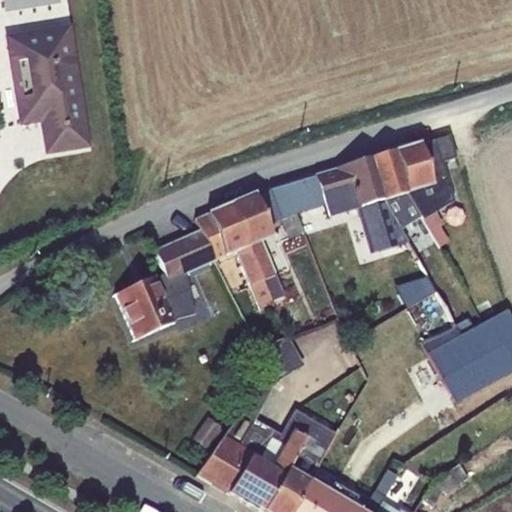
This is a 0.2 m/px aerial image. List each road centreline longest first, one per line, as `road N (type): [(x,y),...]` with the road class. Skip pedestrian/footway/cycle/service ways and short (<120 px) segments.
road 1 (unclassified): [(511,95),(289,163),(155,214),(0,289)]
road 2 (unclassified): [(196,511),(0,399)]
